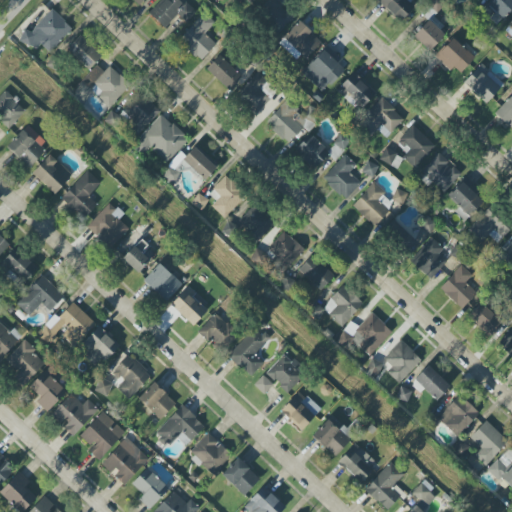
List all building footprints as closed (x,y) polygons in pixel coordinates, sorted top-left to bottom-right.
[(163,29),(178,14),(186,23),(195,14),(181,0),(175,0),(171,4),(167,0),(164,0),(149,14),(163,29)] [(293,14),(272,0),(266,0),(255,17),(280,33),(293,14)] [(416,4),(411,0),(378,0),(377,2),(399,22),(416,4)] [(490,19),(497,25),(511,8),(511,0),(490,0),(486,5),(495,13),(490,19)] [(19,38),(34,51),(40,45),(49,53),(72,28),(51,9),(30,33),(26,30),(19,38)] [(216,45),(204,34),(214,23),(204,13),(178,41),(200,62),(216,45)] [(413,36),(429,51),(444,35),(429,20),(413,36)] [(321,41),(299,21),(278,43),(300,63),(321,41)] [(101,57),(80,35),(67,49),(88,70),(101,57)] [(458,76),(475,58),(452,38),(436,56),(458,76)] [(348,66),(326,46),(301,73),(322,93),(348,66)] [(242,77),(219,55),(206,69),(229,91),(242,77)] [(463,85),(488,104),(504,83),(479,64),(463,85)] [(109,66),(104,72),(98,66),(71,95),(81,104),(96,87),(101,92),(96,97),(109,108),(130,85),(109,66)] [(376,94),(353,72),(336,90),(358,112),(376,94)] [(277,92),(257,73),(235,97),(255,116),(277,92)] [(25,112),(16,103),(17,101),(5,90),(0,95),(0,121),(8,129),(25,112)] [(137,136),(160,112),(140,93),(122,112),(131,120),(126,126),(137,136)] [(494,113),(511,130),(511,97),(510,96),(494,113)] [(386,138),(404,119),(381,98),(358,124),(371,136),(377,130),(386,138)] [(288,145),(309,122),(286,101),(265,124),(288,145)] [(150,149),(165,164),(188,140),(162,115),(131,146),(143,157),(150,149)] [(407,153),(403,157),(414,168),(435,146),(412,125),(395,142),(407,153)] [(48,148),(26,126),(7,147),(29,168),(48,148)] [(340,151),(342,153),(350,139),(339,133),(331,148),(339,152),(340,151)] [(330,152),(308,134),(294,151),(316,169),(330,152)] [(182,160),(204,181),(216,168),(194,147),(182,160)] [(397,154),(386,147),(379,158),(390,166),(397,154)] [(444,194),(462,175),(439,153),(421,172),(444,194)] [(72,176),(50,155),(32,173),(54,194),(72,176)] [(322,179),(345,200),(360,184),(348,173),(356,165),(344,155),(322,179)] [(362,172),(372,178),(378,167),(367,161),(362,172)] [(100,184),(87,171),(61,198),(84,219),(97,205),(88,197),(100,184)] [(224,218),(246,196),(226,176),(208,194),(216,202),(211,206),(224,218)] [(448,197),(458,206),(453,211),(465,222),(486,199),(464,179),(448,197)] [(374,227),(389,211),(377,200),(385,192),(374,182),(352,206),(374,227)] [(391,200),(402,205),(407,194),(396,189),(391,200)] [(201,211),(208,201),(198,194),(191,204),(201,211)] [(123,215),(109,203),(87,227),(110,248),(129,229),(119,220),(123,215)] [(256,242),(274,223),(254,204),(236,223),(256,242)] [(467,229),(480,243),(489,235),(496,243),(511,228),(511,227),(491,206),(467,229)] [(381,230),(402,255),(416,244),(395,219),(381,230)] [(303,246),(280,232),(267,254),(290,268),(303,246)] [(0,255),(10,245),(0,235),(0,255)] [(443,249),(431,238),(409,260),(430,280),(446,262),(438,254),(443,249)] [(122,258),(137,274),(150,262),(135,246),(122,258)] [(0,266),(19,287),(37,269),(17,248),(0,263),(0,266)] [(320,291),(334,276),(312,255),(298,270),(320,291)] [(143,281),(167,302),(182,284),(159,264),(143,281)] [(463,283),(471,275),(461,266),(439,289),(461,309),(475,294),(463,283)] [(64,297),(41,276),(15,304),(29,316),(41,304),(50,311),(64,297)] [(322,308),(341,327),(363,304),(343,285),(322,308)] [(170,305),(193,326),(210,308),(187,287),(170,305)] [(52,342),(58,336),(71,349),(95,324),(73,302),(57,318),(55,316),(41,331),(52,342)] [(502,324),(480,303),(468,316),(490,337),(502,324)] [(220,355),(236,337),(230,332),(232,329),(215,313),(197,333),(220,355)] [(392,332),(371,313),(349,337),(370,356),(392,332)] [(22,337),(13,330),(10,333),(0,323),(0,359),(0,360),(22,337)] [(120,346),(99,326),(79,348),(95,363),(100,358),(105,362),(120,346)] [(511,327),(497,344),(511,357),(511,327)] [(250,378),(263,363),(255,355),(270,338),(263,332),(260,335),(253,329),(227,357),(250,378)] [(31,352),(34,349),(25,340),(5,361),(17,373),(12,378),(22,387),(44,365),(31,352)] [(387,372),(399,384),(421,360),(400,341),(383,359),(392,367),(387,372)] [(123,382),(116,388),(129,400),(151,376),(128,355),(112,372),(123,382)] [(287,393),(303,376),(282,357),(266,374),(287,393)] [(450,387),(428,366),(414,381),(435,402),(450,387)] [(35,402),(47,412),(66,392),(44,372),(29,387),(40,397),(35,402)] [(254,387),(266,395),(273,384),(261,376),(254,387)] [(159,422),(176,403),(153,382),(136,401),(159,422)] [(320,411),(299,391),(280,411),(301,431),(320,411)] [(87,400),(82,405),(71,394),(51,415),(62,426),(61,426),(72,437),(98,410),(87,400)] [(478,414),(459,396),(438,418),(457,437),(478,414)] [(156,433),(169,446),(177,438),(186,446),(204,426),(182,405),(156,433)] [(100,459),(125,433),(102,412),(78,438),(100,459)] [(335,457),(350,440),(327,420),(312,436),(335,457)] [(474,456),(485,466),(508,441),(485,421),(469,439),(481,449),(474,456)] [(188,453),(211,476),(231,456),(208,433),(188,453)] [(122,485),(148,461),(128,438),(101,462),(122,485)] [(360,483),(373,469),(359,455),(362,451),(354,444),(337,462),(360,483)] [(511,488),(511,448),(510,446),(487,471),(498,481),(500,478),(511,488)] [(0,485),(13,471),(1,459),(3,457),(0,454),(0,485)] [(221,475),(244,496),(260,479),(237,458),(221,475)] [(364,489),(387,511),(400,497),(391,489),(404,475),(390,462),(364,489)] [(142,495),(138,500),(149,510),(169,489),(147,468),(131,484),(142,495)] [(30,483),(19,472),(0,491),(0,494),(19,511),(22,511),(37,498),(26,487),(30,483)] [(419,501),(408,511),(422,511),(437,496),(423,482),(411,493),(419,501)] [(247,511),(281,511),(286,507),(263,486),(243,508),(247,511)] [(195,511),(199,508),(190,499),(186,504),(173,491),(153,511),(195,511)] [(60,511),(43,496),(28,511),(60,511)]
